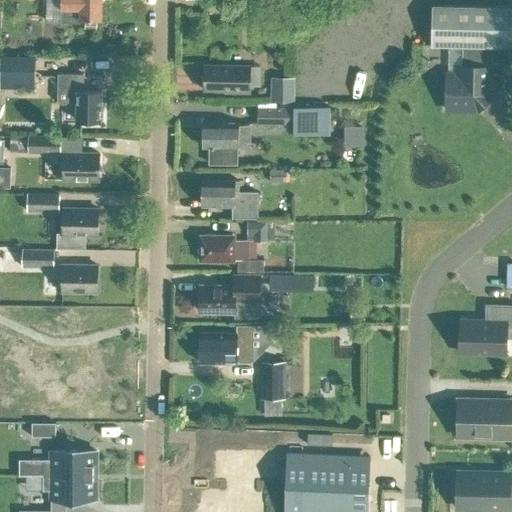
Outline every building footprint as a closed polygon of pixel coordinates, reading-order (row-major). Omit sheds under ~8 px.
[(101,19),(101,0),(61,0),(61,22),(79,22),(79,19),(101,19)] [(492,46),(511,46),(511,20),(511,6),(432,4),(431,44),(450,45),(462,45),(462,69),(457,74),(449,74),(447,74),(446,108),(477,109),(491,95),(492,46)] [(450,45),(449,74),(457,74),(462,69),(462,45),(450,45)] [(36,55),(2,54),(1,82),(35,83),(36,55)] [(261,86),(261,64),(204,64),(204,89),(226,90),(226,92),(249,92),(249,85),(261,86)] [(84,90),(84,73),(59,72),(58,101),(78,101),(78,120),(100,120),(100,90),(84,90)] [(271,101),(294,101),(294,77),(271,77),(271,101)] [(257,124),(294,124),(294,107),(276,107),(276,103),(258,102),(257,124)] [(330,134),(330,105),(294,105),(294,134),(330,134)] [(203,143),(203,146),(209,146),(209,163),(238,164),(238,147),(249,147),(249,123),(203,123),(203,131),(201,133),(201,141),(203,143)] [(364,143),(364,123),(345,123),(345,143),(364,143)] [(100,153),(82,152),(82,135),(10,134),(9,151),(28,151),(28,153),(60,154),(60,152),(64,152),(63,179),(99,179),(100,153)] [(286,169),(270,169),(270,181),(286,181),(286,169)] [(0,186),(10,187),(11,176),(0,175),(0,186)] [(233,205),(233,217),(258,217),(259,191),(239,190),(239,180),(203,179),(203,184),(200,185),(200,192),(203,193),(203,205),(233,205)] [(27,211),(59,211),(59,193),(27,192),(27,211)] [(63,208),(62,231),(57,231),(57,247),(86,247),(86,234),(98,235),(99,208),(63,208)] [(254,240),(267,240),(267,221),(247,220),(247,233),(254,233),(254,240)] [(248,235),(234,235),(201,235),(201,260),(234,260),(234,259),(238,259),(238,271),(264,271),(264,259),(248,259),(248,235)] [(22,248),(22,267),(54,267),(54,249),(22,248)] [(98,291),(98,265),(62,264),(62,291),(98,291)] [(275,270),(275,285),(298,285),(298,270),(275,270)] [(234,274),(234,285),(201,284),(200,311),(235,311),(235,301),(260,301),(260,274),(234,274)] [(39,292),(16,292),(16,304),(39,304),(39,292)] [(486,320),(461,319),(460,351),(506,352),(506,336),(511,336),(511,304),(487,304),(486,320)] [(251,362),(251,332),(201,332),(201,346),(197,350),(197,355),(201,359),(201,362),(251,362)] [(266,414),(282,414),(282,398),(285,398),(286,361),(261,360),(260,398),(266,398),(266,414)] [(511,396),(456,395),(455,438),(511,439),(511,396)] [(55,435),(55,421),(31,421),(31,434),(55,435)] [(287,435),(275,434),(274,459),(286,460),(287,435)] [(19,474),(42,474),(96,474),(96,449),(51,449),(51,458),(19,458),(19,474)] [(274,459),(274,452),(219,450),(218,474),(230,474),(229,492),(205,492),(204,511),(264,511),(265,494),(253,493),(254,475),(274,476),(274,459)] [(363,511),(366,461),(287,457),(287,469),(286,481),(284,511),(363,511)] [(511,483),(511,484),(511,472),(457,471),(456,506),(511,507),(511,483)] [(51,497),(96,497),(96,474),(42,474),(43,489),(51,489),(51,497)]
